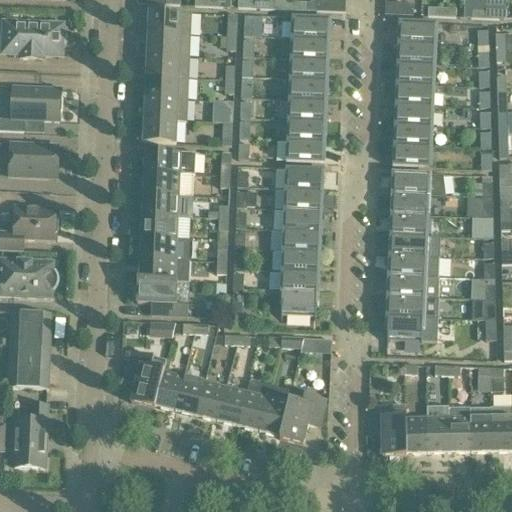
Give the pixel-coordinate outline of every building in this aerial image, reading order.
[(179,0),(165,0),(165,8),(179,8),(179,0)] [(195,0),(194,9),(208,10),(209,1),(195,0)] [(223,1),(209,1),(208,10),(230,11),(230,2),(223,1)] [(238,2),(238,11),(252,12),(252,2),(238,2)] [(274,3),(252,2),(252,12),(273,13),(274,3)] [(295,14),(316,14),(317,2),(314,2),(314,5),(295,4),(295,14)] [(316,14),(345,16),(345,4),(317,2),(316,14)] [(295,14),(295,4),(274,3),(273,13),(295,14)] [(385,5),(385,17),(413,19),(413,7),(385,5)] [(442,20),(442,11),(428,10),(427,19),(442,20)] [(456,11),(442,11),(442,20),(456,21),(456,11)] [(471,21),(485,22),(485,13),(471,12),(471,21)] [(485,13),(485,22),(499,22),(499,13),(485,13)] [(149,15),(148,37),(180,38),(190,39),(191,16),(149,15)] [(228,18),(227,40),(236,41),(237,18),(228,18)] [(292,21),(291,42),(329,43),(330,43),(326,42),(331,22),(292,21)] [(62,59),(62,51),(65,43),(63,34),(63,27),(30,25),(30,29),(17,29),(17,25),(3,24),(2,56),(19,57),(19,61),(43,62),(43,54),(59,55),(59,59),(62,59)] [(254,40),(255,24),(244,24),(243,40),(254,40)] [(398,25),(401,45),(436,46),(437,26),(398,25)] [(477,34),(478,50),(488,50),(488,34),(477,34)] [(190,39),(180,38),(148,37),(147,59),(179,60),(190,60),(190,39)] [(496,52),(505,51),(504,37),(495,37),(496,52)] [(236,41),(227,40),(226,50),(226,54),(235,55),(236,41)] [(329,63),(325,62),(329,43),(291,42),(290,62),(328,64),(329,63)] [(253,61),(254,45),(243,44),(242,60),(253,61)] [(397,45),(400,65),(435,67),(436,46),(401,45),(397,45)] [(505,51),(496,52),(496,66),(505,65),(505,51)] [(478,55),(478,71),(489,71),(488,54),(478,55)] [(190,60),(179,60),(147,59),(146,80),(178,82),(189,82),(190,60)] [(290,62),(289,83),(328,84),(328,83),(324,82),(328,64),(290,62)] [(252,81),(253,65),(242,65),(242,81),(252,81)] [(435,67),(400,65),(397,66),(399,86),(396,86),(396,87),(434,89),(435,67)] [(226,69),(225,84),(234,84),(235,70),(226,69)] [(478,75),(479,91),(489,91),(489,75),(478,75)] [(189,82),(178,82),(146,80),(145,102),(188,104),(189,82)] [(506,80),(496,81),(497,95),(506,94),(506,80)] [(289,83),(288,104),(327,105),(327,104),(324,103),(328,84),(289,83)] [(234,84),(225,84),(224,97),(233,98),(234,84)] [(251,102),(252,86),(241,85),(241,101),(251,102)] [(256,87),(254,96),(274,99),(276,90),(256,87)] [(433,110),(434,89),(396,87),(398,106),(395,106),(395,108),(433,110)] [(60,100),(60,92),(13,90),(12,122),(0,121),(0,134),(23,135),(24,123),(59,125),(59,116),(62,114),(62,103),(60,100)] [(497,109),(506,109),(506,94),(497,95),(497,109)] [(479,96),(479,112),(490,111),(489,95),(479,96)] [(144,123),(177,125),(187,125),(188,104),(145,102),(144,123)] [(326,124),(323,123),(327,105),(288,104),(287,124),(326,125),(326,124)] [(213,105),(212,126),(223,127),(232,127),(233,106),(213,105)] [(250,122),(251,106),(240,106),(240,122),(250,122)] [(394,129),(433,131),(433,110),(395,108),(397,126),(394,127),(394,129)] [(479,116),(480,132),(490,132),(490,116),(479,116)] [(176,147),(177,125),(144,123),(143,145),(176,147)] [(287,124),(286,145),(325,147),(325,144),(322,144),(326,125),(287,124)] [(507,124),(497,124),(498,138),(507,138),(507,124)] [(249,142),(250,126),(239,126),(239,142),(249,142)] [(223,127),(222,140),(222,148),(231,149),(232,127),(223,127)] [(254,129),(254,138),(279,137),(279,128),(254,129)] [(432,149),(433,131),(394,129),(396,146),(393,147),(393,148),(432,149)] [(480,136),(480,152),(491,152),(491,136),(480,136)] [(498,152),(507,152),(507,138),(498,138),(498,152)] [(324,165),(321,164),(325,147),(286,145),(285,165),(324,167),(324,165)] [(9,179),(56,182),(58,149),(11,147),(9,179)] [(249,164),(249,148),(239,147),(238,163),(249,164)] [(254,156),(282,160),(283,151),(255,147),(254,156)] [(431,171),(432,149),(393,148),(395,167),(392,167),(392,169),(431,171)] [(144,176),(179,177),(194,178),(195,156),(180,155),(145,153),(144,176)] [(221,166),(220,179),(230,179),(231,167),(232,156),(222,156),(221,166)] [(481,158),(481,174),(492,174),(491,157),(481,158)] [(499,169),(499,182),(509,181),(508,169),(499,169)] [(285,171),(284,193),(323,194),(323,193),(320,193),(324,173),(285,171)] [(247,191),(248,175),(237,175),(237,191),(247,191)] [(144,176),(143,197),(178,199),(179,177),(144,176)] [(391,196),(391,197),(430,199),(445,200),(443,178),(392,176),(394,196),(391,196)] [(254,185),(281,186),(281,178),(254,177),(254,185)] [(230,179),(220,179),(220,191),(229,192),(230,179)] [(492,180),(477,180),(476,201),(492,201),(492,180)] [(323,194),(284,193),(283,213),(322,215),(322,214),(319,213),(323,194)] [(246,212),(247,196),(236,195),(236,211),(246,212)] [(252,196),(251,203),(276,207),(277,200),(252,196)] [(177,220),(178,199),(143,197),(142,219),(177,220)] [(429,219),(430,199),(391,197),(394,216),(390,217),(390,218),(429,219)] [(509,200),(500,200),(500,212),(509,212),(509,200)] [(482,206),(482,222),(493,221),(492,205),(482,206)] [(219,209),(219,222),(228,222),(229,210),(219,209)] [(57,234),(57,222),(55,219),(55,212),(15,210),(14,236),(0,235),(0,253),(23,254),(23,242),(54,243),(54,236),(57,234)] [(500,225),(510,225),(509,212),(500,212),(500,225)] [(283,213),(282,234),(321,235),(321,234),(318,233),(322,215),(283,213)] [(246,232),(246,216),(236,216),(235,232),(246,232)] [(389,237),(389,238),(428,240),(429,219),(390,218),(393,236),(389,237)] [(142,219),(141,240),(177,242),(177,220),(142,219)] [(219,222),(218,235),(228,235),(228,222),(219,222)] [(482,226),(483,242),(493,242),(493,226),(482,226)] [(181,232),(182,248),(193,247),(192,231),(181,232)] [(321,235),(282,234),(282,254),(320,256),(320,254),(317,254),(321,235)] [(245,253),(245,236),(235,236),(234,252),(245,253)] [(388,257),(389,259),(439,261),(440,240),(428,240),(389,238),(392,257),(388,257)] [(176,263),(177,242),(141,240),(140,262),(176,263)] [(510,243),(501,243),(501,256),(511,255),(510,243)] [(483,247),(483,263),(494,262),(493,246),(483,247)] [(217,253),(217,265),(226,266),(227,253),(217,253)] [(282,254),(281,274),(319,276),(320,275),(316,274),(320,256),(282,254)] [(501,256),(501,268),(511,268),(511,267),(511,255),(501,256)] [(244,273),(245,257),(234,256),(233,272),(244,273)] [(438,281),(439,261),(389,259),(391,277),(388,278),(388,279),(439,281),(440,281),(438,281)] [(137,283),(137,284),(177,285),(189,286),(189,264),(176,263),(140,262),(140,283),(137,283)] [(0,299),(51,301),(52,295),(58,284),(53,271),(53,265),(0,263),(0,299)] [(217,265),(216,278),(226,278),(226,266),(217,265)] [(494,267),(483,267),(484,283),(494,283),(494,267)] [(319,296),(319,295),(315,295),(319,276),(281,274),(280,295),(319,296)] [(244,277),(233,277),(232,293),(243,293),(244,277)] [(439,281),(388,279),(390,298),(387,298),(387,299),(439,302),(439,281)] [(484,304),(495,303),(494,283),(484,283),(472,284),(471,303),(484,304)] [(176,307),(177,285),(137,284),(136,306),(151,307),(150,319),(188,320),(188,308),(176,307)] [(511,286),(502,287),(502,299),(511,299),(511,286)] [(318,308),(319,296),(280,295),(279,307),(281,307),(281,319),(316,320),(316,308),(318,308)] [(232,299),(231,315),(242,315),(243,299),(232,299)] [(386,318),(386,320),(425,321),(425,322),(438,322),(439,302),(387,299),(389,318),(386,318)] [(502,299),(502,312),(511,311),(511,310),(511,299),(502,299)] [(484,308),(485,324),(495,324),(495,308),(484,308)] [(51,317),(11,315),(8,391),(48,393),(51,317)] [(424,333),(425,322),(425,321),(386,320),(385,332),(387,332),(387,344),(421,345),(422,333),(424,333)] [(175,327),(149,327),(149,340),(171,341),(175,327)] [(182,337),(195,338),(195,328),(183,328),(182,337)] [(195,328),(195,338),(208,338),(208,329),(195,328)] [(485,328),(485,344),(496,344),(496,328),(485,328)] [(503,342),(511,342),(511,329),(503,330),(503,342)] [(224,349),(237,349),(237,340),(225,339),(224,349)] [(237,340),(237,349),(249,350),(250,340),(237,340)] [(268,350),(281,351),(281,341),(269,341),(268,350)] [(281,341),(281,351),(293,352),(294,342),(281,341)] [(317,357),(317,343),(303,342),(300,356),(317,357)] [(511,342),(503,342),(504,355),(511,354),(511,342)] [(131,406),(154,411),(163,372),(165,363),(131,354),(124,383),(135,386),(131,406)] [(417,368),(404,368),(404,378),(418,377),(417,368)] [(447,380),(448,370),(435,370),(435,379),(447,380)] [(460,371),(448,370),(447,380),(460,380),(460,371)] [(490,381),(491,372),(478,371),(478,381),(490,381)] [(164,373),(163,372),(154,411),(155,409),(175,414),(184,380),(163,375),(164,373)] [(503,372),(491,372),(490,381),(503,382),(503,372)] [(175,414),(196,419),(205,385),(184,380),(175,414)] [(238,430),(259,435),(271,389),(249,384),(247,395),(238,430)] [(196,419),(217,424),(226,390),(205,385),(196,419)] [(279,442),(280,442),(292,394),(271,389),(259,435),(280,440),(279,442)] [(217,424),(238,430),(247,395),(226,390),(217,424)] [(326,402),(305,397),(306,393),(293,390),(292,394),(280,442),(303,448),(308,428),(319,431),(326,402)] [(32,423),(16,423),(14,471),(44,472),(47,409),(33,408),(32,423)] [(382,460),(405,459),(405,419),(392,419),(392,409),(369,410),(369,439),(381,439),(382,460)] [(427,456),(449,456),(448,411),(448,410),(426,410),(427,421),(427,456)] [(511,410),(491,411),(491,420),(492,455),(511,454),(511,410)] [(449,456),(470,456),(470,412),(470,411),(448,411),(449,456)] [(492,455),(491,420),(491,411),(470,412),(470,456),(492,455)] [(405,419),(405,459),(406,459),(406,457),(427,456),(427,421),(405,422),(405,419)]
